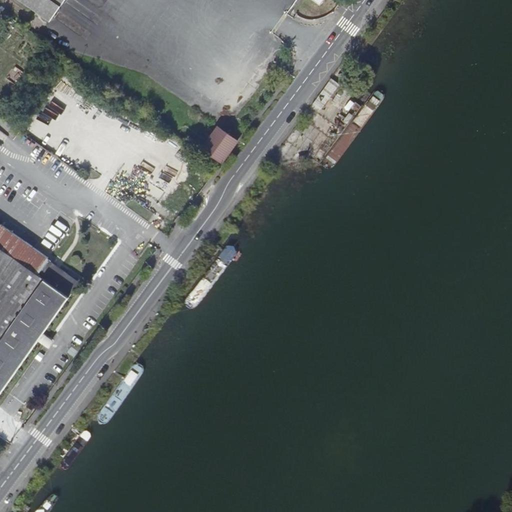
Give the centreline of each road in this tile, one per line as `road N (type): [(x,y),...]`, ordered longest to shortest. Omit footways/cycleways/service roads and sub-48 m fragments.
road 1 (secondary): [(0,488),(364,0)]
road 2 (unknown): [(302,82),(197,0)]
